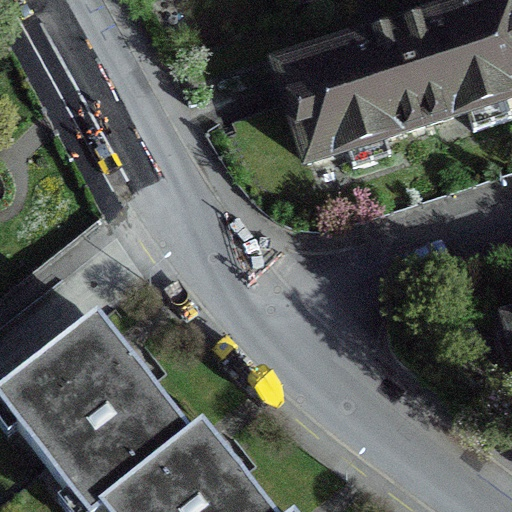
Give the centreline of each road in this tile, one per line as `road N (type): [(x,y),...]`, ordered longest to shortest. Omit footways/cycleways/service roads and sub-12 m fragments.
road 1 (residential): [(57,0),(186,223),(257,312)]
road 2 (residential): [(257,312),(365,417),(485,511)]
road 3 (residential): [(511,231),(257,312)]
